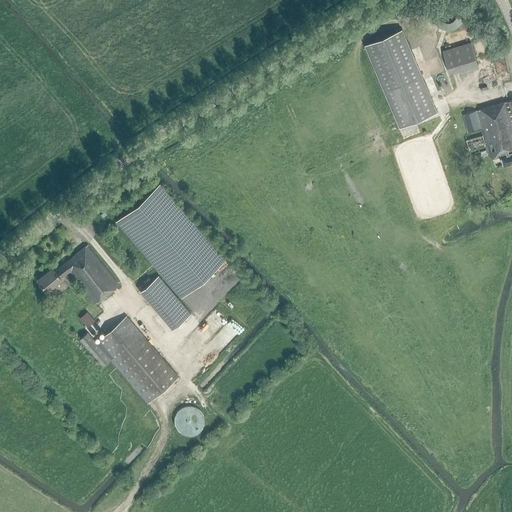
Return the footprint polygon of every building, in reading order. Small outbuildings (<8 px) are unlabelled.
[(437,112),(402,29),(364,45),(399,127),(437,112)] [(478,65),(471,42),(442,50),(449,74),(478,65)] [(511,99),(463,114),(470,139),(484,135),(491,159),(502,156),(504,166),(511,163),(511,99)] [(486,149),(482,136),(466,140),(469,154),(486,149)] [(159,183),(115,222),(180,298),(225,260),(159,183)] [(95,304),(119,285),(87,245),(55,271),(52,268),(37,280),(46,291),(61,279),(60,278),(68,271),(95,304)] [(190,313),(158,275),(139,291),(172,329),(190,313)] [(94,320),(86,311),(78,318),(86,327),(94,320)] [(178,377),(126,315),(95,341),(87,332),(78,340),(101,367),(110,360),(147,403),(178,377)]
